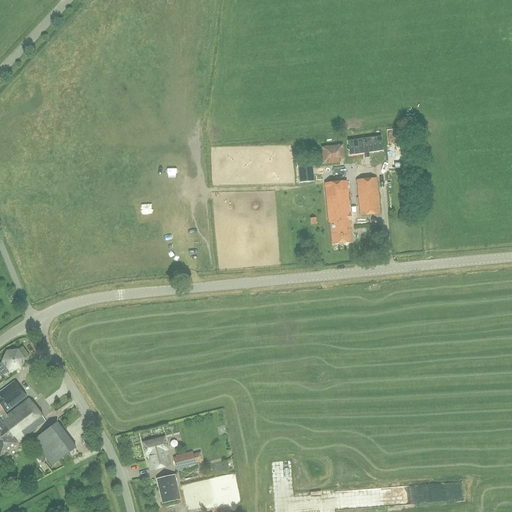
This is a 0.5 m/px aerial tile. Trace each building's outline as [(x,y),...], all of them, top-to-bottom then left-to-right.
[(381,137),(348,142),(350,156),(364,154),(365,159),(370,158),(369,153),(383,151),(381,137)] [(344,162),(343,145),(322,147),(323,164),(344,162)] [(314,181),(312,160),(300,162),(302,183),(314,181)] [(356,174),(357,180),(371,178),(377,178),(376,172),(356,174)] [(380,214),(377,178),(371,178),(357,180),(361,216),(380,214)] [(351,221),(347,181),(325,183),(329,224),(330,224),(332,245),(352,243),(350,221),(351,221)] [(4,362),(0,364),(7,373),(11,370),(21,369),(25,360),(33,353),(27,344),(18,351),(8,352),(4,362)] [(41,383),(47,388),(51,383),(44,378),(41,383)] [(12,429),(37,411),(28,399),(6,415),(5,414),(27,397),(15,381),(0,392),(0,439),(1,439),(0,437),(0,434),(11,427),(12,429)] [(17,443),(46,421),(37,411),(12,429),(11,427),(0,434),(0,437),(1,439),(0,439),(0,456),(18,444),(17,443)] [(76,448),(57,422),(33,440),(52,466),(69,453),(76,448)] [(170,465),(166,450),(167,449),(164,438),(143,443),(146,455),(147,455),(151,470),(170,465)] [(193,453),(173,458),(176,470),(196,465),(193,453)] [(180,500),(174,475),(157,479),(163,503),(180,500)]
